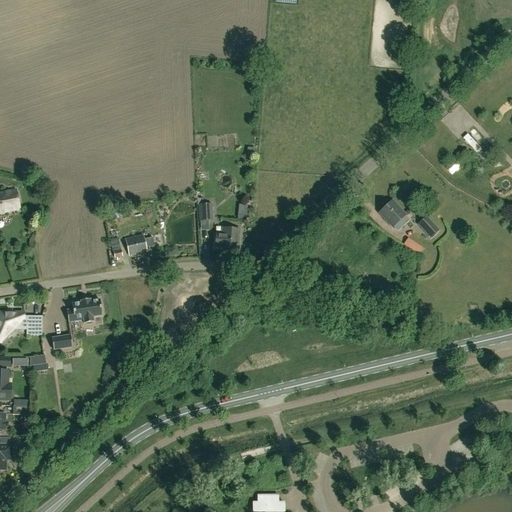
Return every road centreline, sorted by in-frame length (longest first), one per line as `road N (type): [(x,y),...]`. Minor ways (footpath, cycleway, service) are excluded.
road 1 (residential): [(0,293),(152,269),(264,265),(511,35)]
road 2 (tertiary): [(72,491),(128,441),(173,417),(511,334)]
